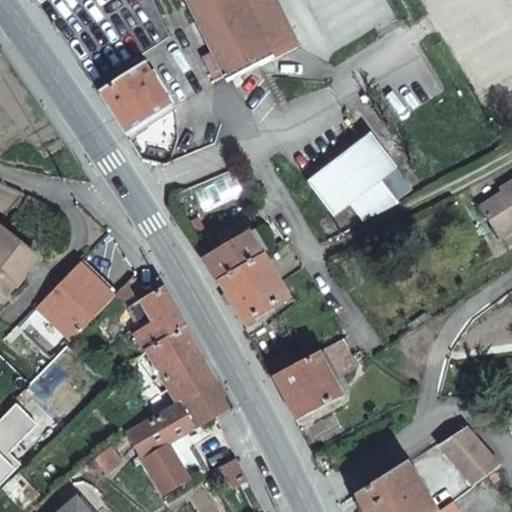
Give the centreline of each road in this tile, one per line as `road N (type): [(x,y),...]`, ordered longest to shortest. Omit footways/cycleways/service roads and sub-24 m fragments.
road 1 (primary): [(302,503),(187,276),(0,6)]
road 2 (residential): [(302,503),(461,411),(478,411),(511,433)]
road 3 (unknown): [(306,252),(511,154)]
road 4 (unknown): [(438,422),(428,366),(437,323),(460,296),(511,263)]
road 5 (unknown): [(244,131),(409,58)]
road 6 (unknown): [(244,131),(306,252)]
road 7 (unknown): [(134,194),(244,131)]
